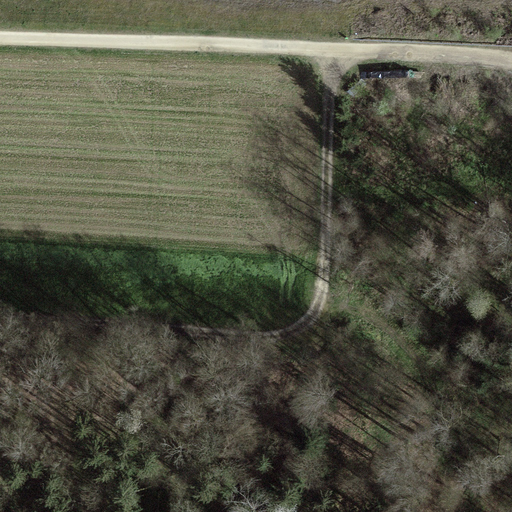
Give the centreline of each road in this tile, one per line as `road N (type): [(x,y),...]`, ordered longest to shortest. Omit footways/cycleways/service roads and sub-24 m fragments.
road 1 (track): [(0,326),(267,335),(316,296),(332,46)]
road 2 (track): [(332,46),(0,38)]
road 3 (track): [(332,46),(511,63)]
